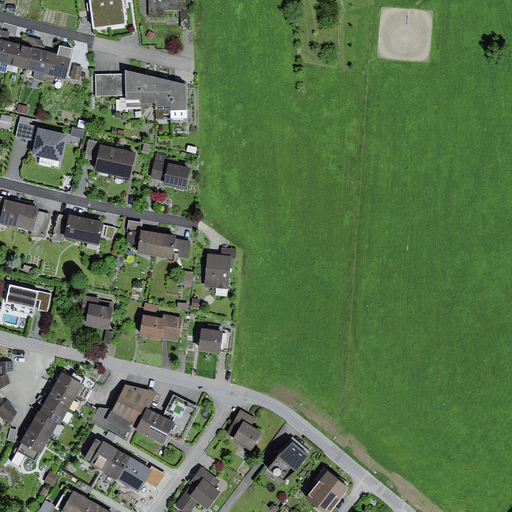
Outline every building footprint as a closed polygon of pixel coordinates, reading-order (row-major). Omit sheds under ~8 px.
[(105,0),(88,0),(90,7),(93,30),(110,28),(105,0)] [(122,0),(105,0),(110,28),(126,26),(123,3),(122,0)] [(148,0),(148,20),(165,20),(165,11),(181,11),(181,29),(191,29),(190,0),(148,0)] [(0,30),(0,63),(9,66),(15,43),(8,41),(10,33),(0,30)] [(149,31),(146,37),(151,40),(154,34),(149,31)] [(23,45),(15,43),(9,66),(28,71),(37,39),(25,36),(23,45)] [(43,41),(37,39),(28,71),(46,76),(52,54),(41,51),(43,41)] [(54,77),(64,80),(72,50),(60,47),(58,55),(52,54),(46,76),(45,81),(53,83),(54,77)] [(83,68),(74,66),(70,79),(79,82),(83,68)] [(141,101),(140,75),(125,71),(126,75),(126,96),(126,102),(141,101)] [(126,75),(96,75),(96,96),(126,96),(126,75)] [(141,105),(156,104),(155,78),(140,75),(141,101),(141,105)] [(156,107),(171,107),(169,82),(155,78),(156,104),(156,107)] [(186,86),(169,82),(171,107),(171,111),(187,111),(186,86)] [(74,92),(65,97),(69,105),(78,100),(74,92)] [(15,104),(8,102),(6,109),(13,111),(15,104)] [(34,110),(26,108),(24,115),(32,117),(34,110)] [(1,114),(0,118),(0,127),(10,130),(13,117),(1,114)] [(21,117),(16,138),(36,142),(38,129),(39,128),(30,126),(31,119),(21,117)] [(86,122),(79,120),(78,128),(85,129),(86,122)] [(85,130),(72,128),(70,136),(83,139),(85,130)] [(70,136),(38,129),(36,142),(33,157),(64,163),(70,136)] [(113,177),(119,150),(100,146),(101,143),(89,141),(84,159),(90,161),(96,162),(94,173),(113,177)] [(197,148),(189,146),(187,152),(196,154),(197,148)] [(138,155),(119,150),(113,177),(131,181),(138,155)] [(167,156),(156,153),(150,179),(164,182),(163,186),(187,191),(192,169),(170,165),(171,160),(167,159),(167,156)] [(27,206),(6,201),(7,199),(0,197),(0,225),(21,230),(27,206)] [(39,209),(27,206),(21,230),(32,232),(31,237),(45,240),(51,215),(38,212),(39,209)] [(87,220),(69,215),(68,217),(58,215),(52,240),(62,243),(63,239),(82,243),(87,220)] [(104,223),(87,220),(82,243),(99,247),(104,223)] [(157,258),(160,235),(141,232),(143,223),(129,221),(127,232),(129,232),(127,243),(139,245),(137,256),(157,258)] [(107,226),(104,237),(112,239),(115,228),(107,226)] [(176,237),(160,235),(157,258),(172,260),(174,249),(178,250),(177,258),(189,260),(192,241),(176,239),(176,237)] [(221,257),(208,256),(205,289),(229,291),(232,259),(237,260),(237,250),(222,249),(221,257)] [(35,268),(24,265),(23,271),(34,274),(35,268)] [(194,273),(185,272),(184,286),(192,287),(194,273)] [(53,295),(8,284),(3,303),(48,314),(53,295)] [(115,301),(84,295),(81,314),(87,315),(85,326),(109,331),(115,301)] [(200,299),(193,298),(191,309),(198,310),(200,299)] [(165,321),(143,316),(142,325),(139,337),(162,342),(162,338),(178,341),(183,319),(166,316),(165,321)] [(208,331),(202,330),(200,339),(198,351),(220,355),(224,327),(209,325),(208,331)] [(0,373),(14,372),(13,362),(0,361),(0,373)] [(61,374),(54,387),(75,399),(83,385),(61,374)] [(8,376),(0,377),(0,389),(11,385),(8,376)] [(157,393),(125,386),(113,409),(112,412),(132,423),(130,427),(133,428),(137,429),(135,432),(164,446),(168,438),(182,445),(200,409),(173,396),(163,417),(149,410),(157,393)] [(54,387),(46,401),(68,412),(75,399),(54,387)] [(46,401),(39,413),(58,424),(61,425),(68,412),(46,401)] [(13,407),(7,402),(0,408),(0,416),(9,425),(14,418),(10,414),(13,407)] [(112,412),(113,409),(99,407),(91,420),(125,439),(127,433),(130,434),(133,428),(130,427),(132,423),(112,412)] [(255,418),(241,410),(227,434),(234,438),(233,442),(252,453),(263,433),(250,425),(255,418)] [(39,413),(30,429),(49,440),(58,424),(39,413)] [(18,431),(11,429),(7,441),(15,443),(18,431)] [(30,429),(11,461),(18,466),(25,455),(34,460),(38,454),(40,456),(49,440),(30,429)] [(109,431),(106,437),(113,442),(117,436),(109,431)] [(277,452),(264,474),(279,485),(282,482),(284,483),(297,474),(310,451),(292,438),(277,452)] [(112,448),(96,439),(84,459),(91,463),(89,465),(104,474),(117,451),(112,448)] [(125,456),(117,451),(104,474),(118,482),(131,459),(125,456)] [(132,489),(145,467),(138,463),(131,459),(118,482),(132,489)] [(220,482),(201,469),(175,507),(181,511),(193,511),(199,505),(208,511),(220,493),(215,490),(220,482)] [(50,472),(44,482),(53,487),(58,477),(50,472)] [(337,484),(324,474),(313,489),(318,492),(312,500),(327,511),(331,511),(344,495),(335,488),(337,484)] [(49,491),(44,488),(40,495),(45,498),(49,491)] [(79,495),(67,488),(55,508),(60,511),(81,511),(88,500),(79,495)] [(143,495),(133,489),(129,495),(139,501),(143,495)] [(97,505),(88,500),(81,511),(97,511),(101,507),(97,505)] [(48,511),(53,505),(45,501),(39,511),(38,511),(48,511)]
